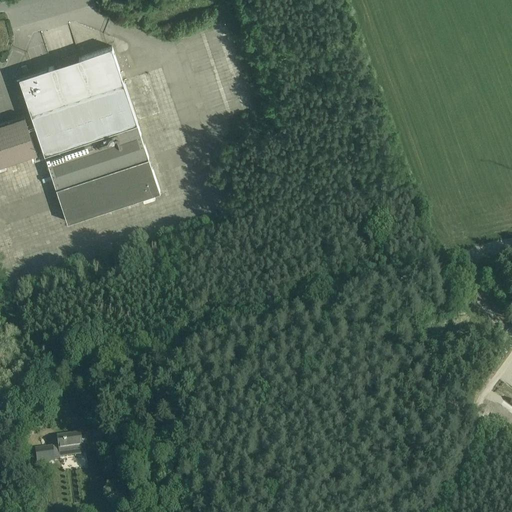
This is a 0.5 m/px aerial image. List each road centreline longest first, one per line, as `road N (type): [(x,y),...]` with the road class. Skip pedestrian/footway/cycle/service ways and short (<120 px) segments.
road 1 (unclassified): [(40,387),(511,245)]
road 2 (track): [(289,312),(353,351),(401,511)]
